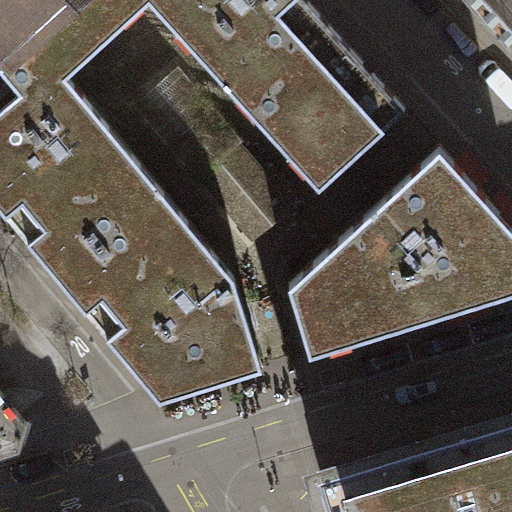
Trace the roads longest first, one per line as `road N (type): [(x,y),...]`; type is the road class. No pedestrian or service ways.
road 1 (tertiary): [(511,361),(165,475)]
road 2 (residential): [(165,475),(130,414),(0,258)]
road 3 (residential): [(511,137),(383,0)]
road 4 (tertiary): [(165,475),(49,511)]
